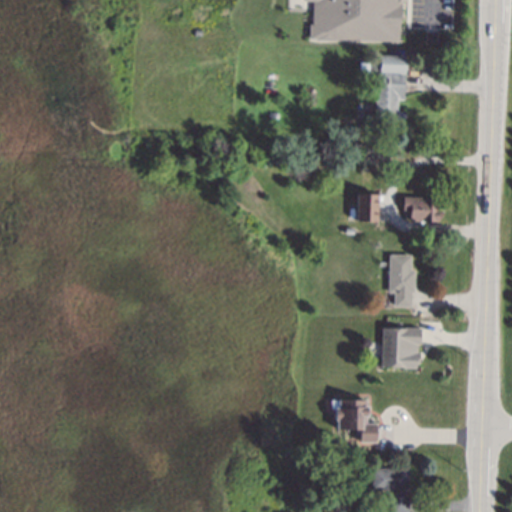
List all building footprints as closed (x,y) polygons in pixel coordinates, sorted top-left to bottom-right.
[(398,41),(399,0),(301,0),(302,0),(309,1),(308,39),(398,41)] [(403,55),(403,71),(402,77),(402,95),(402,99),(395,99),(395,109),(404,115),(392,133),(382,125),(373,125),(374,72),(377,73),(378,54),(403,55)] [(366,71),(357,70),(357,61),(366,61),(366,71)] [(376,221),(355,221),(356,193),(376,193),(376,221)] [(436,197),(436,198),(442,199),(441,212),(436,211),(436,222),(425,222),(425,220),(407,220),(407,210),(400,210),(401,196),(436,197)] [(353,228),(353,235),(343,234),(344,227),(353,228)] [(408,269),(413,269),(412,292),(409,292),(409,306),(391,306),(391,293),(385,293),(386,254),(409,254),(408,269)] [(417,344),(415,344),(415,352),(417,352),(417,357),(417,363),(414,363),(413,368),(378,367),(379,327),(382,327),(416,328),(417,328),(417,344)] [(364,406),(366,406),(366,415),(364,415),(364,423),(374,423),(374,426),(374,440),(374,442),(358,442),(358,429),(334,429),(334,420),(332,420),(332,407),(336,407),(336,400),(364,399),(364,406)] [(406,482),(407,482),(407,498),(407,510),(407,511),(389,511),(390,489),(370,489),(370,468),(407,468),(406,482)]
